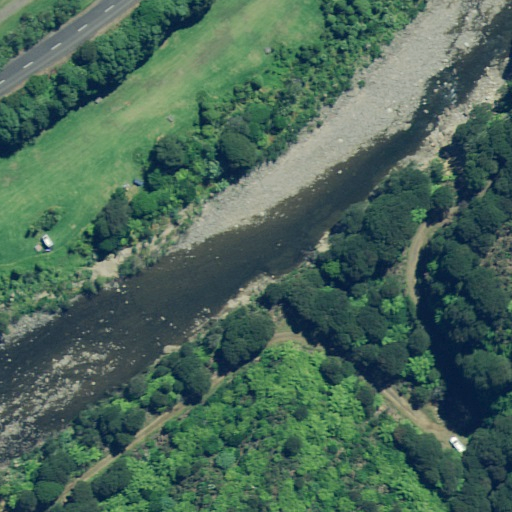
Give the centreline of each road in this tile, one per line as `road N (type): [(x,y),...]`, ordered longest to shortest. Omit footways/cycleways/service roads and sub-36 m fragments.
road 1 (track): [(511,120),(438,185),(404,262),(451,365),(415,394),(365,392),(314,335),(268,342),(91,473),(0,509)]
road 2 (unclassified): [(0,82),(123,0)]
